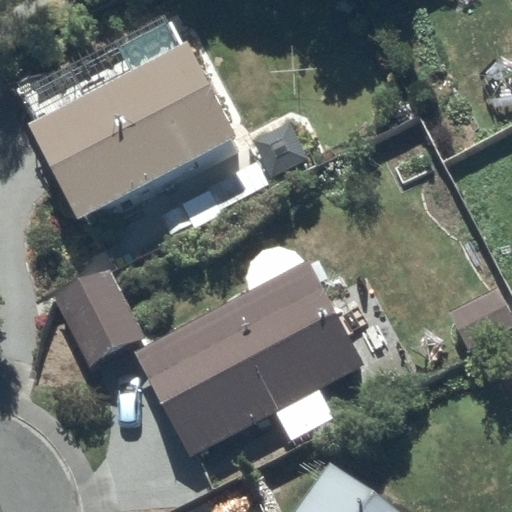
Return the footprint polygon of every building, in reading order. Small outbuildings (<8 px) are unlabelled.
[(18,87),(38,124),(33,127),(82,220),(239,138),(191,47),(182,51),(161,12),(18,87)] [(362,364),(306,262),(305,260),(303,258),(302,256),(300,255),(297,253),(295,251),(293,250),(290,249),(288,248),(285,248),(283,247),(280,247),(277,247),(275,248),(272,248),(269,249),(267,250),(265,251),(262,252),(260,254),(258,256),(256,258),(254,259),(253,262),(252,264),(250,266),(249,269),(249,271),(248,274),(248,277),(248,279),(248,282),(248,285),(249,287),(250,290),(251,292),(137,357),(194,458),(278,410),(294,439),(333,417),(317,389),(362,364)] [(52,301),(89,367),(147,333),(107,268),(52,301)] [(511,310),(500,288),(451,313),(471,351),(511,330),(511,310)] [(406,511),(337,461),(333,466),(329,464),(295,511),(406,511)]
